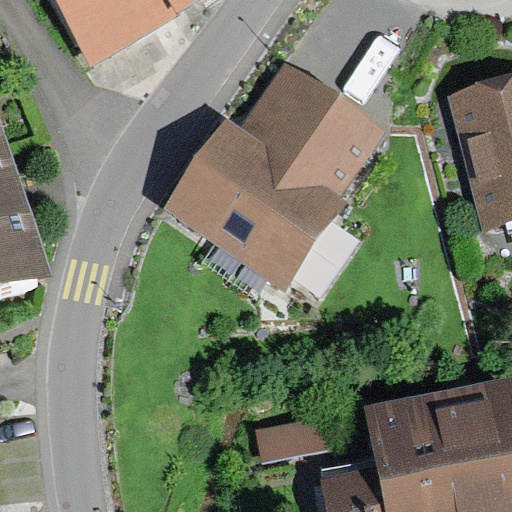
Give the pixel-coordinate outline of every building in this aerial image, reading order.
[(49,0),(92,72),(179,21),(167,0),(49,0)] [(167,0),(179,21),(212,0),(167,0)] [(386,139),(286,68),(239,133),(228,126),(164,214),(283,299),(347,211),(338,205),(386,139)] [(511,83),(449,101),(486,237),(511,229),(511,83)] [(0,122),(0,304),(54,286),(25,199),(0,122)] [(511,511),(511,386),(365,415),(377,476),(384,511),(511,511)] [(326,422),(257,433),(262,465),(331,454),(326,422)] [(384,511),(377,476),(321,486),(325,511),(384,511)]
